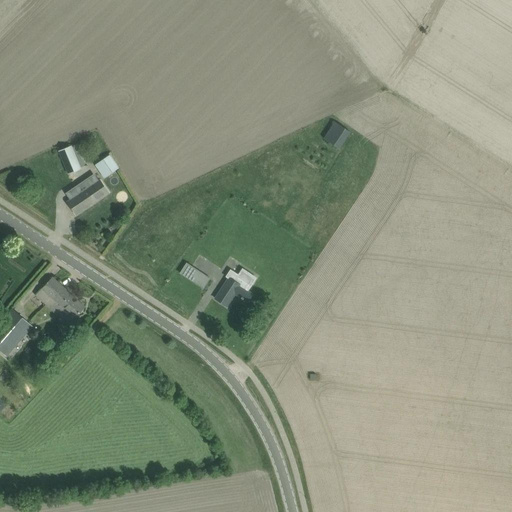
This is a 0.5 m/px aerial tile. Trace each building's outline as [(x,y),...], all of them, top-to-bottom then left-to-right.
[(324,138),(339,148),(350,132),(335,122),(324,138)] [(59,151),(69,174),(81,169),(71,146),(59,151)] [(110,155),(103,159),(112,172),(119,167),(110,155)] [(68,202),(76,214),(108,192),(100,180),(90,187),(85,180),(77,186),(81,192),(68,202)] [(187,263),(180,273),(192,281),(198,271),(187,263)] [(229,278),(215,299),(227,306),(235,293),(241,297),(241,298),(243,299),(248,302),(253,294),(247,291),(253,282),(254,283),(256,280),(255,279),(256,278),(243,269),(239,275),(231,270),(226,276),(229,278)] [(63,308),(75,318),(85,307),(53,277),(36,295),(57,315),(63,308)] [(12,308),(0,322),(0,351),(1,352),(5,347),(10,351),(32,326),(12,308)]
